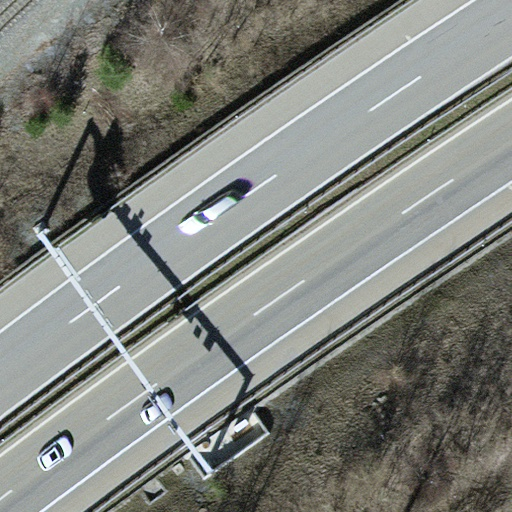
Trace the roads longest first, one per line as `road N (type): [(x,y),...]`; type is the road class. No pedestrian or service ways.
road 1 (motorway): [(0,499),(258,310),(511,141)]
road 2 (motorway): [(511,18),(245,195),(0,374)]
